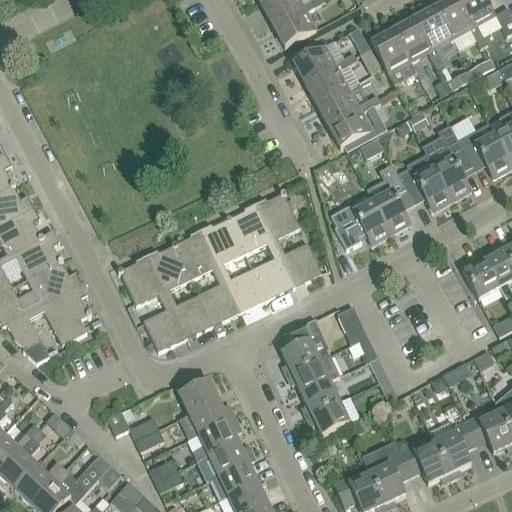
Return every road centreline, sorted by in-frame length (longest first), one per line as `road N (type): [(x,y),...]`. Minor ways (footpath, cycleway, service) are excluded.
road 1 (residential): [(234,352),(164,378),(127,351),(0,93)]
road 2 (residential): [(511,200),(234,352)]
road 3 (residential): [(216,0),(311,175)]
road 4 (residential): [(311,511),(234,352)]
